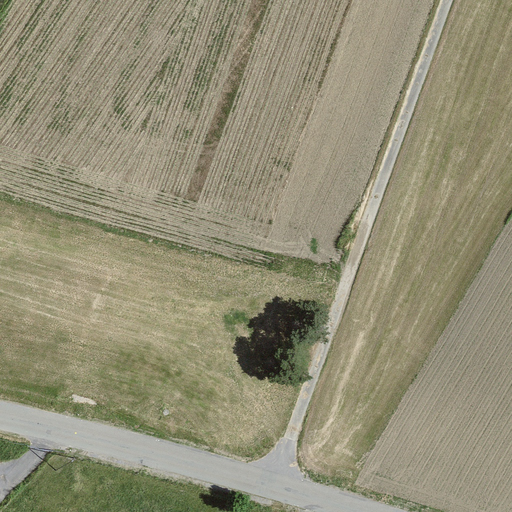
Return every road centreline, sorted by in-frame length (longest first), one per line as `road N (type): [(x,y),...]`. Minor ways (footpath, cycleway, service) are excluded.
road 1 (track): [(446,0),(274,481)]
road 2 (tertiary): [(368,511),(0,414)]
